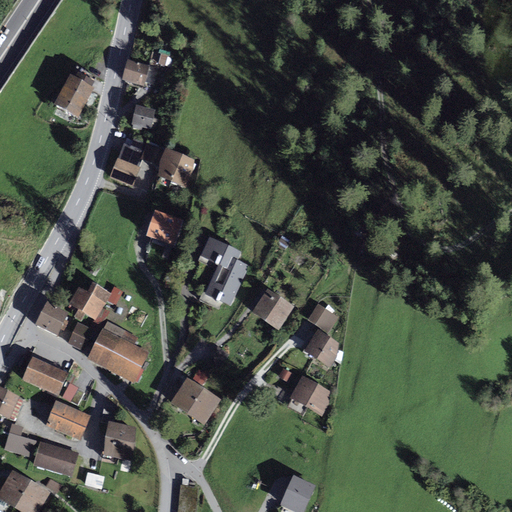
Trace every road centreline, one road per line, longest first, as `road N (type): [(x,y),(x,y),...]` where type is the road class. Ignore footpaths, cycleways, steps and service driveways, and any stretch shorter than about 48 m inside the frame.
road 1 (track): [(374,0),(407,226),(432,252),(469,249),(511,222)]
road 2 (primary): [(57,240),(94,158),(131,0)]
road 3 (residential): [(170,459),(129,405),(78,358),(27,331)]
